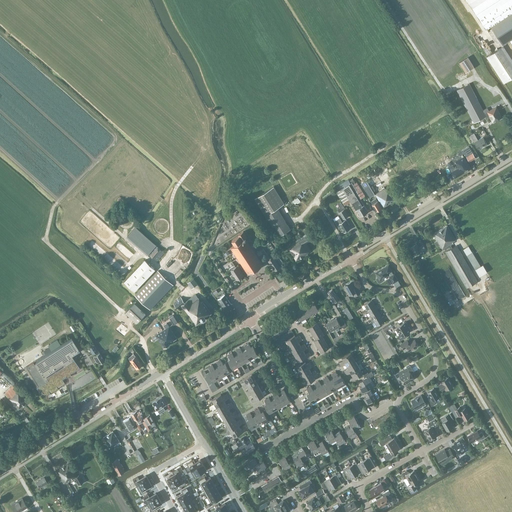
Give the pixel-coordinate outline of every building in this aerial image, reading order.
[(511,0),(484,0),(472,8),(486,30),(491,27),(511,12),(511,0)] [(511,12),(491,27),(503,45),(510,40),(511,38),(511,12)] [(495,51),(486,56),(489,60),(497,55),(495,51)] [(468,57),(459,63),(466,73),(474,67),(468,57)] [(469,83),(457,90),(474,123),(486,116),(485,113),(480,104),(473,90),(469,83)] [(496,107),(485,113),(486,116),(487,118),(490,117),(493,123),(502,118),(498,110),(496,107)] [(478,140),(476,137),(474,133),(470,135),(478,149),(487,144),(483,137),(478,140)] [(475,158),(472,152),(469,146),(461,150),(461,151),(463,154),(465,153),(467,156),(466,156),(469,162),(475,158)] [(458,152),(459,154),(456,156),(456,157),(452,160),(454,163),(455,162),(458,167),(456,168),(456,166),(450,170),(451,173),(455,178),(471,169),(464,157),(461,158),(460,156),(463,154),(461,151),(458,152)] [(348,179),(339,186),(341,189),(336,192),(343,203),(349,199),(360,216),(368,211),(360,199),(365,196),(356,182),(356,183),(353,179),(349,181),(348,179)] [(369,185),(368,186),(365,188),(370,197),(374,194),(369,185)] [(255,199),(278,237),(291,229),(277,208),(284,204),(274,187),(255,199)] [(383,207),(397,199),(389,187),(385,189),(385,188),(375,194),(383,207)] [(376,199),(371,202),(372,204),(372,205),(376,211),(382,208),(376,199)] [(339,212),(343,219),(348,216),(344,209),(339,212)] [(331,216),(333,220),(340,216),(337,212),(331,216)] [(127,213),(126,213),(125,213),(124,214),(123,214),(122,214),(122,215),(121,215),(120,216),(120,217),(119,217),(119,218),(118,219),(118,220),(118,221),(118,222),(118,223),(118,224),(119,224),(119,225),(119,226),(120,226),(120,227),(121,228),(122,228),(123,229),(124,229),(125,229),(126,229),(127,229),(128,229),(129,229),(130,228),(131,228),(131,227),(132,227),(133,226),(133,225),(134,224),(134,223),(134,222),(134,221),(134,220),(134,219),(133,218),(133,217),(132,216),(131,215),(130,215),(130,214),(129,214),(128,214),(127,213)] [(349,225),(346,219),(342,222),(339,218),(334,221),(338,228),(340,227),(344,232),(350,228),(348,226),(349,225)] [(445,248),(447,251),(452,248),(451,245),(454,244),(452,241),(456,239),(448,225),(433,234),(434,235),(433,235),(435,239),(436,238),(443,250),(445,248)] [(164,252),(156,245),(135,227),(127,236),(148,255),(149,254),(157,261),(164,252)] [(258,257),(256,253),(248,242),(250,241),(243,231),(238,235),(239,236),(232,241),(235,245),(231,248),(248,274),(263,264),(258,257)] [(306,234),(287,246),(296,261),(307,254),(307,253),(311,250),(306,243),(310,241),(306,234)] [(98,253),(102,249),(91,239),(87,243),(98,253)] [(415,255),(426,249),(423,245),(419,248),(417,244),(411,247),(415,255)] [(452,248),(447,251),(445,252),(466,288),(478,281),(457,245),(452,248)] [(481,265),(469,245),(464,248),(480,276),(489,271),(484,263),(481,265)] [(256,252),(256,253),(258,257),(259,256),(264,253),(263,253),(264,253),(269,260),(266,261),(271,268),(272,267),(275,270),(280,267),(276,260),(280,258),(278,254),(271,258),(270,258),(264,249),(262,250),(261,249),(256,252)] [(145,260),(124,282),(134,291),(155,270),(145,260)] [(237,280),(243,275),(237,266),(230,270),(237,280)] [(388,266),(376,273),(378,277),(377,278),(376,279),(378,282),(380,283),(383,281),(383,279),(383,278),(388,275),(389,277),(393,275),(391,271),(388,266)] [(158,271),(135,295),(150,309),(173,285),(158,271)] [(393,275),(389,277),(393,283),(393,284),(394,283),(398,281),(394,274),(393,275)] [(188,283),(192,288),(198,284),(194,278),(188,283)] [(355,295),(360,293),(357,288),(356,289),(354,286),(354,285),(352,281),(345,285),(348,291),(347,292),(349,295),(354,293),(355,295)] [(446,298),(450,297),(445,283),(441,284),(446,298)] [(220,288),(215,292),(219,298),(218,299),(224,309),(231,305),(220,288)] [(336,304),(341,301),(336,294),(332,289),(328,292),(336,304)] [(181,305),(196,325),(202,321),(203,321),(205,319),(206,318),(211,313),(202,301),(201,302),(196,294),(185,302),(181,297),(175,302),(176,303),(175,304),(177,308),(181,305)] [(364,310),(365,311),(375,305),(372,300),(364,305),(366,308),(364,310)] [(308,306),(313,314),(319,311),(314,302),(308,306)] [(125,313),(137,324),(146,314),(135,303),(125,313)] [(375,305),(365,311),(366,313),(368,312),(370,315),(378,311),(375,305)] [(308,306),(302,309),(307,318),(313,314),(308,306)] [(301,321),(307,318),(302,309),(296,313),(301,321)] [(378,311),(370,315),(372,319),(370,320),(371,322),(381,316),(378,311)] [(173,316),(170,318),(174,325),(178,323),(173,316)] [(381,316),(371,322),(372,324),(374,322),(377,326),(384,322),(381,316)] [(335,328),(337,330),(339,329),(338,327),(340,325),(341,326),(342,327),(343,328),(344,328),(345,328),(347,326),(343,319),(339,321),(337,317),(331,321),(335,328)] [(335,328),(331,321),(326,324),(330,331),(335,328)] [(397,330),(398,332),(408,327),(407,326),(408,325),(406,323),(405,323),(405,322),(396,327),(394,325),(392,326),(395,331),(397,330)] [(166,329),(163,330),(170,343),(173,341),(176,338),(167,323),(164,325),(166,329)] [(312,334),(320,329),(317,323),(308,328),(312,334)] [(408,327),(398,332),(400,335),(398,336),(400,341),(406,338),(404,335),(410,331),(411,330),(409,327),(408,327)] [(322,336),(324,335),(320,329),(312,334),(315,340),(322,336)] [(163,330),(155,335),(163,348),(171,343),(170,343),(163,330)] [(289,338),(286,340),(289,345),(301,337),(299,335),(296,337),(295,335),(292,337),(289,338)] [(322,336),(315,340),(314,341),(317,347),(326,342),(322,336)] [(71,337),(24,368),(39,391),(38,391),(40,394),(41,394),(43,397),(50,393),(50,394),(58,389),(58,388),(64,383),(62,379),(66,376),(66,377),(71,376),(70,373),(79,368),(72,356),(80,350),(71,337)] [(302,340),(301,337),(289,345),(291,349),(300,344),(298,342),(302,340)] [(409,351),(418,346),(415,340),(408,344),(407,341),(400,344),(403,349),(407,347),(409,351)] [(329,348),(326,342),(317,347),(321,353),(329,348)] [(246,344),(254,357),(258,355),(253,346),(251,347),(248,343),(246,344)] [(104,360),(98,350),(93,344),(88,347),(92,355),(94,353),(95,355),(93,357),(96,362),(97,361),(99,363),(104,360)] [(254,357),(246,344),(244,345),(247,350),(245,351),(250,360),(254,357)] [(301,346),(300,344),(291,349),(294,353),(306,346),(304,344),(301,346)] [(307,348),(306,346),(294,353),(296,357),(304,352),(303,350),(307,348)] [(250,360),(245,351),(243,352),(240,348),(238,349),(246,362),(250,360)] [(246,362),(238,349),(236,350),(238,354),(236,355),(241,364),(246,362)] [(241,364),(236,355),(234,357),(232,352),(230,354),(237,367),(241,364)] [(306,354),(304,352),(296,357),(298,361),(311,354),(309,352),(306,354)] [(340,364),(353,357),(351,352),(342,358),(343,360),(339,362),(340,364)] [(136,369),(143,365),(136,356),(135,356),(134,354),(128,358),(130,360),(136,369)] [(233,369),(237,367),(230,354),(228,355),(230,359),(228,360),(233,369)] [(353,357),(340,364),(341,366),(345,364),(347,366),(356,361),(353,357)] [(221,360),(219,361),(226,374),(231,372),(225,363),(223,364),(221,360)] [(219,361),(217,362),(219,367),(217,368),(222,377),(226,374),(219,361)] [(356,361),(347,366),(348,368),(344,371),(345,373),(358,365),(356,361)] [(299,371),(311,364),(310,362),(307,364),(305,362),(294,368),(297,372),(299,371)] [(313,366),(311,364),(299,371),(302,375),(310,370),(309,368),(313,366)] [(212,365),(210,366),(218,379),(222,377),(217,368),(215,369),(212,365)] [(358,365),(345,373),(346,375),(350,372),(351,374),(361,369),(358,365)] [(210,366),(208,367),(211,371),(208,372),(209,372),(210,375),(212,378),(213,381),(214,382),(218,379),(210,366)] [(407,372),(404,373),(409,382),(414,379),(411,374),(414,372),(410,366),(405,369),(407,372)] [(366,371),(363,368),(361,369),(351,374),(353,377),(348,379),(350,381),(363,373),(366,371)] [(304,379),(316,372),(315,370),(311,372),(310,370),(302,375),(304,379)] [(2,371),(0,373),(0,375),(11,386),(14,382),(2,371)] [(368,373),(364,376),(365,379),(360,382),(362,386),(360,387),(363,392),(370,388),(375,385),(370,377),(374,375),(372,371),(368,373)] [(317,375),(316,372),(304,379),(307,384),(315,379),(314,377),(317,375)] [(334,373),(341,386),(346,383),(340,375),(338,376),(336,372),(334,373)] [(409,382),(404,373),(402,375),(400,372),(395,375),(399,381),(401,379),(404,385),(409,382)] [(341,386),(334,373),(331,374),(334,378),(332,379),(337,388),(341,386)] [(242,385),(254,378),(252,374),(243,379),(244,381),(241,383),(242,385)] [(337,388),(332,379),(330,381),(327,376),(325,377),(333,391),(337,388)] [(333,391),(325,377),(323,379),(326,383),(323,384),(329,393),(333,391)] [(247,386),(248,388),(257,383),(254,378),(242,385),(244,388),(247,386)] [(446,390),(453,386),(448,378),(441,382),(442,384),(439,385),(442,391),(445,389),(446,390)] [(329,393),(323,384),(321,385),(319,381),(317,382),(325,396),(329,393)] [(325,396),(317,382),(315,384),(317,388),(315,389),(320,398),(325,396)] [(257,383),(248,388),(249,390),(246,391),(247,394),(259,387),(257,383)] [(10,401),(18,409),(29,398),(14,384),(4,393),(11,400),(10,401)] [(320,398),(315,389),(313,390),(311,386),(309,387),(316,400),(320,398)] [(252,394),(253,396),(262,391),(259,387),(247,394),(249,396),(252,394)] [(312,403),(316,400),(309,387),(307,388),(309,393),(307,394),(312,403)] [(373,393),(370,388),(363,392),(366,397),(364,398),(367,403),(379,397),(376,391),(373,393)] [(434,401),(439,397),(434,388),(427,392),(431,399),(428,400),(432,406),(436,404),(434,401)] [(281,395),(286,403),(290,401),(284,389),(281,390),(283,394),(281,395)] [(264,395),(262,391),(253,396),(254,398),(251,400),(252,402),(264,395)] [(286,403),(281,395),(279,396),(277,393),(275,394),(282,406),(286,403)] [(214,404),(227,396),(226,394),(222,396),(221,394),(212,400),(214,404)] [(282,406),(275,394),(273,395),(275,399),(273,400),(278,408),(282,406)] [(217,408),(226,403),(224,400),(229,398),(227,396),(214,404),(217,408)] [(412,401),(412,402),(412,403),(412,404),(413,405),(414,405),(416,409),(417,409),(418,411),(419,411),(423,408),(424,407),(427,405),(421,396),(416,399),(416,398),(412,401)] [(162,397),(152,403),(156,410),(155,411),(157,415),(160,414),(159,414),(165,410),(163,407),(166,405),(162,397)] [(278,408),(273,400),(271,401),(269,398),(267,399),(274,411),(278,408)] [(269,413),(274,411),(267,399),(264,400),(266,403),(264,405),(269,413)] [(219,412),(232,404),(231,402),(227,405),(226,403),(217,408),(219,412)] [(221,416),(230,411),(229,409),(233,406),(232,404),(219,412),(221,416)] [(468,418),(470,417),(465,408),(461,410),(460,407),(455,410),(458,416),(461,415),(464,420),(465,420),(468,419),(468,418)] [(257,409),(264,422),(266,421),(267,423),(271,421),(266,412),(264,413),(263,411),(261,412),(259,408),(257,409)] [(137,411),(133,413),(131,414),(135,420),(136,419),(138,421),(143,418),(142,416),(143,415),(140,409),(137,411)] [(264,422),(257,409),(255,410),(257,414),(255,416),(260,425),(264,422)] [(224,420),(237,413),(236,411),(232,413),(230,411),(221,416),(224,420)] [(226,424),(235,419),(234,417),(238,415),(237,413),(224,420),(226,424)] [(260,425),(255,416),(253,417),(250,413),(248,414),(256,427),(260,425)] [(156,424),(150,414),(145,418),(144,419),(145,421),(143,422),(148,431),(151,430),(148,425),(151,423),(152,426),(156,424)] [(252,430),(256,427),(248,414),(246,415),(249,419),(246,420),(252,430)] [(446,420),(442,422),(447,430),(452,427),(449,421),(452,420),(449,414),(444,417),(446,420)] [(351,424),(354,430),(360,426),(354,416),(348,419),(351,424)] [(124,420),(123,421),(127,427),(122,430),(125,435),(129,433),(128,431),(136,427),(130,417),(126,419),(126,418),(123,420),(124,420)] [(228,429),(242,421),(241,419),(236,421),(235,419),(226,424),(228,429)] [(429,428),(424,431),(430,440),(437,436),(432,429),(438,425),(435,419),(429,423),(430,424),(428,426),(429,428)] [(231,433),(240,427),(239,425),(243,423),(242,421),(228,429),(231,433)] [(357,435),(354,430),(351,424),(345,428),(351,438),(357,435)] [(233,437),(234,437),(247,429),(245,427),(241,430),(240,427),(231,433),(233,437)] [(337,440),(334,434),(331,429),(325,433),(327,437),(325,439),(329,446),(331,444),(332,444),(331,443),(337,440)] [(337,440),(340,445),(346,441),(340,431),(334,434),(337,440)] [(482,432),(479,434),(477,431),(472,434),(467,436),(471,443),(477,439),(479,441),(485,438),(482,432)] [(109,449),(120,442),(113,432),(104,438),(106,442),(105,442),(109,449)] [(388,448),(397,443),(396,441),(397,441),(395,437),(387,442),(385,438),(379,442),(381,446),(386,443),(388,448)] [(456,447),(453,449),(458,456),(463,453),(462,450),(467,448),(463,442),(465,441),(462,437),(458,440),(459,441),(455,444),(456,447)] [(236,450),(241,448),(241,447),(247,444),(244,438),(233,444),(236,450)] [(314,453),(320,450),(317,444),(314,439),(307,443),(314,453)] [(252,441),(247,444),(241,447),(241,448),(245,453),(255,447),(252,441)] [(320,450),(322,455),(328,451),(322,441),(317,444),(320,450)] [(398,445),(397,443),(388,448),(391,452),(384,457),(386,461),(395,456),(393,452),(401,448),(399,444),(398,445)] [(298,448),(296,449),(299,454),(302,460),(303,460),(308,457),(302,444),(298,447),(298,448)] [(436,454),(440,462),(448,458),(449,460),(455,457),(450,449),(446,451),(444,449),(436,454)] [(299,454),(293,458),(299,468),(305,465),(303,460),(302,460),(299,454)] [(291,466),(285,456),(279,459),(285,470),(291,466)] [(247,470),(252,467),(252,466),(258,463),(255,457),(244,464),(247,470)] [(363,461),(369,470),(373,468),(375,466),(370,457),(363,461)] [(118,459),(111,462),(118,475),(119,474),(125,471),(118,459)] [(192,461),(187,464),(191,471),(203,464),(201,459),(194,463),(192,461)] [(263,460),(258,463),(252,466),(252,467),(256,472),(266,466),(263,460)] [(357,464),(361,472),(362,474),(365,472),(369,470),(363,461),(357,464)] [(69,462),(56,470),(63,483),(67,481),(67,482),(74,478),(78,485),(83,483),(79,475),(77,476),(69,462)] [(359,473),(361,472),(357,464),(356,462),(350,466),(355,475),(359,473)] [(203,464),(191,471),(191,472),(191,471),(195,479),(201,476),(199,473),(206,469),(203,465),(203,464)] [(351,478),(355,475),(350,466),(343,470),(349,479),(351,478)] [(174,474),(167,478),(170,483),(180,477),(181,477),(179,472),(178,469),(172,472),(174,474)] [(408,481),(417,476),(414,471),(408,474),(406,471),(400,474),(403,479),(407,478),(408,481)] [(330,478),(335,487),(339,485),(342,483),(336,474),(330,478)] [(110,475),(106,478),(110,485),(114,482),(110,475)] [(138,476),(133,479),(137,487),(149,480),(146,475),(140,479),(138,476)] [(420,481),(417,476),(408,481),(410,484),(407,486),(410,491),(418,486),(416,483),(420,481)] [(45,488),(48,486),(46,483),(47,482),(44,477),(36,482),(39,487),(43,485),(45,488)] [(180,477),(170,483),(173,488),(179,484),(181,487),(186,484),(184,481),(183,482),(180,477)] [(205,477),(198,481),(202,489),(213,482),(211,477),(206,480),(205,477)] [(331,489),(335,487),(330,478),(324,481),(324,482),(321,484),(324,490),(327,488),(329,491),(331,489)] [(149,480),(137,487),(141,494),(147,491),(145,489),(152,485),(149,480)] [(299,491),(301,494),(301,493),(303,497),(307,495),(310,494),(310,493),(313,491),(310,485),(312,483),(310,480),(299,486),(301,489),(299,490),(300,491),(299,491)] [(213,482),(202,489),(205,493),(216,487),(213,482)] [(381,483),(370,489),(374,496),(385,490),(381,483)] [(216,487),(205,493),(207,497),(218,491),(216,487)] [(183,493),(178,496),(180,501),(188,497),(188,496),(186,492),(188,491),(187,488),(182,491),(183,493)] [(306,502),(311,511),(319,506),(315,501),(319,498),(319,497),(325,493),(323,489),(316,493),(318,496),(314,498),(314,497),(306,502)] [(390,493),(389,490),(382,494),(383,497),(377,501),(380,508),(390,502),(387,498),(390,497),(388,494),(390,493)] [(218,491),(207,497),(210,503),(211,502),(213,505),(219,501),(217,499),(221,496),(218,491)] [(148,494),(143,497),(147,505),(148,504),(159,498),(156,493),(150,497),(148,494)] [(339,503),(345,500),(342,494),(336,498),(339,503)] [(188,497),(180,501),(183,506),(192,500),(189,496),(188,496),(188,497)] [(15,511),(19,511),(27,507),(22,498),(11,505),(15,511)] [(159,498),(148,504),(150,509),(151,511),(157,509),(155,507),(162,503),(159,498)] [(61,499),(48,505),(50,509),(44,511),(57,511),(61,510),(62,511),(65,510),(64,507),(65,506),(61,499)] [(276,499),(270,503),(275,511),(287,505),(285,501),(284,501),(283,500),(278,503),(276,499)] [(192,500),(183,506),(185,510),(193,505),(193,506),(194,505),(192,500)] [(350,511),(357,508),(354,502),(350,504),(350,503),(344,506),(347,511),(350,511)] [(220,511),(228,508),(225,503),(216,508),(218,511),(220,511)]
